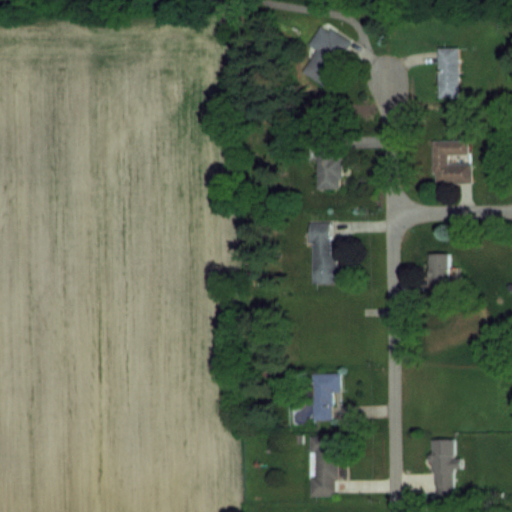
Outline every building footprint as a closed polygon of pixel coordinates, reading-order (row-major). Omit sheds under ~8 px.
[(309,45),(316,49),(303,73),(326,85),(352,39),(322,23),(309,45)] [(439,96),(459,96),(459,46),(439,46),(439,96)] [(433,139),(433,183),(473,183),(473,163),(451,163),(451,154),(470,154),(470,140),(433,139)] [(342,146),(317,146),(317,189),(342,189),(342,146)] [(311,283),(343,282),(343,263),(333,263),(332,222),(311,222),(311,283)] [(431,253),(431,290),(451,290),(451,253),(431,253)] [(341,372),(313,372),(313,418),(333,418),(333,391),(341,391),(341,372)] [(310,434),(310,495),(338,495),(338,434),(310,434)] [(434,438),(435,493),(456,493),(455,467),(462,467),(462,456),(456,456),(456,438),(434,438)]
